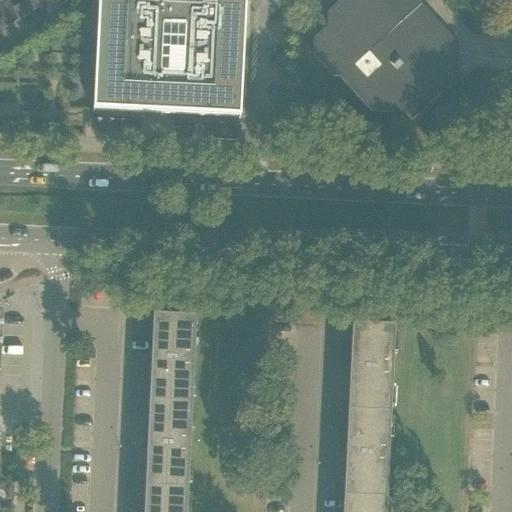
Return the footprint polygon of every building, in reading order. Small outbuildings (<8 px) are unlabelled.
[(0,30),(18,20),(11,9),(6,0),(2,0),(0,1),(0,30)] [(39,7),(34,0),(18,0),(21,3),(11,9),(18,20),(39,8),(39,7)] [(153,0),(98,0),(93,111),(240,118),(245,4),(153,0)] [(421,5),(421,0),(341,0),(326,14),(326,28),(312,40),(312,55),(332,77),(338,78),(370,113),(392,114),(398,108),(411,121),(440,95),(434,87),(457,66),(458,46),(437,23),(426,23),(415,11),(421,5)] [(148,403),(191,405),(195,319),(152,317),(150,355),(144,355),(144,365),(150,365),(148,403)] [(346,412),(389,414),(393,328),(351,326),(349,364),(343,364),(343,374),(348,374),(346,412)] [(191,405),(148,403),(146,441),(140,441),(140,450),(146,451),(144,489),(187,491),(191,405)] [(389,414),(346,412),(345,450),(339,450),(339,459),(344,460),(342,498),(385,500),(389,414)] [(185,511),(187,491),(144,489),(142,511),(185,511)] [(384,511),(385,500),(342,498),(341,511),(384,511)]
